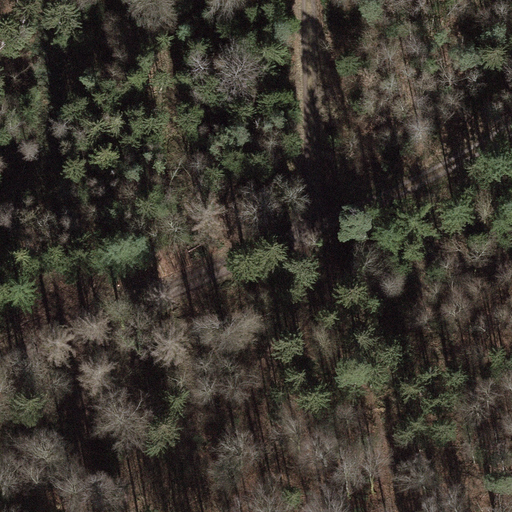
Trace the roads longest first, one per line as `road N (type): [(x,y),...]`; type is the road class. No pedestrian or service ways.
road 1 (track): [(0,364),(316,229)]
road 2 (track): [(311,0),(316,229)]
road 3 (track): [(316,229),(511,123)]
